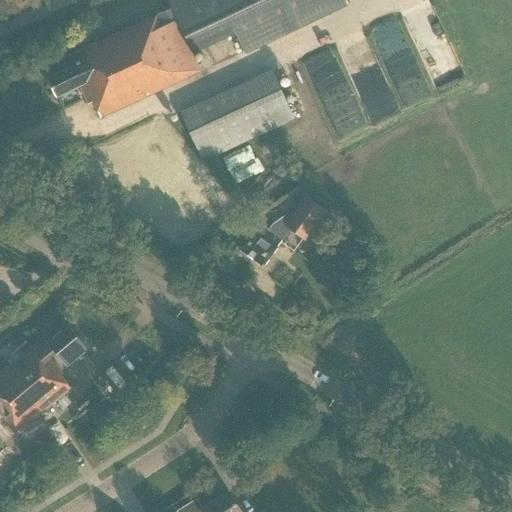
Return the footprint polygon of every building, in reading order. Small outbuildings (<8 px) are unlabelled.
[(193,53),(236,32),(246,54),(347,6),(344,0),(169,0),(173,9),(157,16),(68,58),(72,68),(49,78),(58,97),(81,86),(89,105),(94,102),(101,118),(201,71),(193,53)] [(351,68),(377,56),(368,37),(342,48),(351,68)] [(457,46),(434,50),(439,81),(462,77),(457,46)] [(182,113),(204,162),(296,120),(274,70),(182,113)] [(345,113),(353,131),(368,124),(360,107),(345,113)] [(324,211),(308,199),(292,220),(285,215),(272,223),(267,229),(257,221),(238,248),(264,266),(283,240),(280,238),(290,225),(305,237),(324,211)] [(13,365),(0,375),(0,413),(17,434),(71,389),(60,375),(62,373),(50,359),(57,353),(67,366),(88,349),(68,325),(48,342),(49,343),(42,349),(38,344),(21,357),(29,367),(21,374),(13,365)] [(242,511),(230,492),(203,508),(198,499),(178,511),(242,511)]
